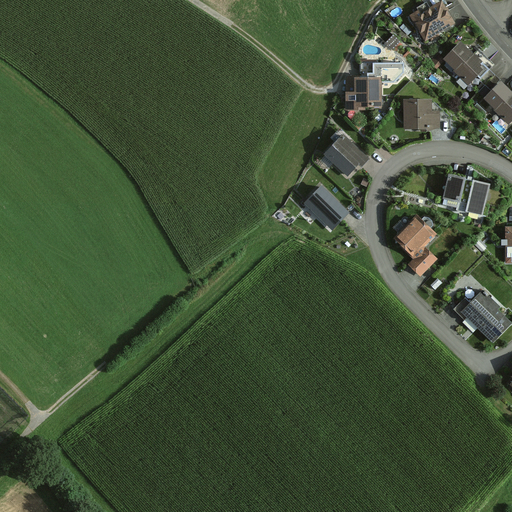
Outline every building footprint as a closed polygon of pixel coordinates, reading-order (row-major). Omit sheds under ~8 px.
[(418,12),(409,17),(425,44),(456,26),(442,2),(430,9),(427,4),(417,9),(418,12)] [(458,41),(440,60),(470,89),(488,70),(458,41)] [(355,92),(347,92),(347,109),(382,108),(382,81),(394,81),(403,72),(403,63),(361,63),(361,77),(355,77),(355,92)] [(490,91),(484,86),(475,94),(506,124),(511,118),(511,95),(499,82),(490,91)] [(403,128),(448,130),(449,119),(431,104),(404,103),(403,128)] [(341,137),(323,154),(346,178),(364,160),(341,137)] [(486,184),(444,176),(438,207),(480,215),(486,184)] [(319,186),(302,202),(326,228),(344,211),(319,186)] [(414,216),(390,239),(410,259),(404,265),(418,279),(435,262),(423,250),(435,237),(414,216)] [(511,227),(503,228),(504,263),(511,263),(511,227)] [(462,298),(454,307),(493,343),(510,325),(492,313),(498,307),(481,289),(468,301),(462,298)]
